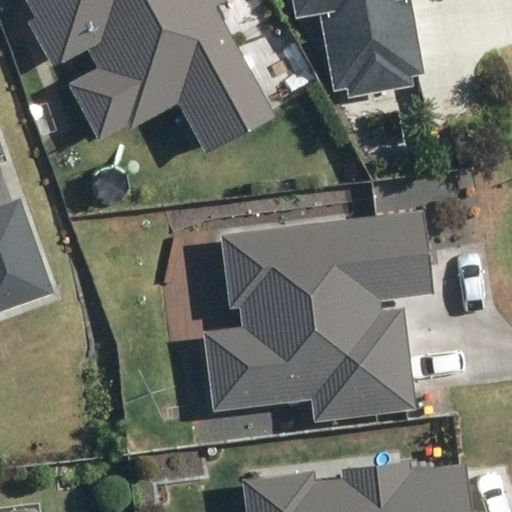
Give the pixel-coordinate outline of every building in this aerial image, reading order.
[(25,0),(34,15),(27,19),(53,67),(88,48),(98,66),(68,82),(99,140),(127,124),(130,129),(178,104),(204,152),(275,114),(218,8),(231,0),(25,0)] [(291,0),(295,16),(321,12),(334,90),(346,88),(348,96),(410,85),(408,73),(422,70),(409,0),(291,0)] [(0,310),(54,292),(21,197),(0,204),(0,155),(4,154),(0,142),(0,310)] [(241,327),(204,331),(213,411),(310,399),(313,420),(416,408),(404,305),(381,308),(380,300),(433,294),(423,209),(221,233),(230,310),(239,308),(241,327)] [(471,511),(465,463),(410,470),(409,461),(342,469),(343,478),(315,481),(314,470),(242,478),(245,511),(471,511)]
